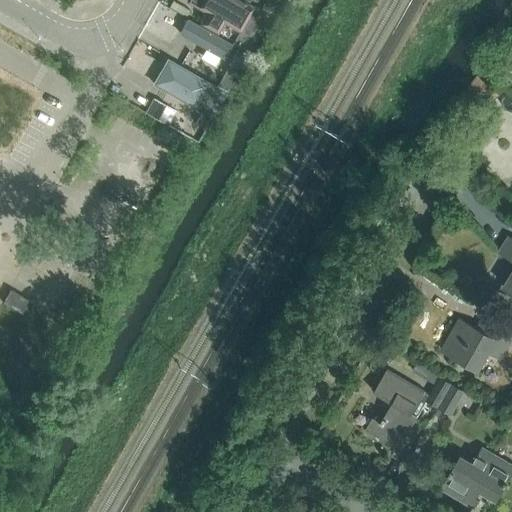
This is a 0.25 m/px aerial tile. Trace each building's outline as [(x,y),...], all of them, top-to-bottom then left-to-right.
[(511,40),(488,73),(503,83),(511,70),(511,40)] [(455,104),(476,122),(499,93),(477,76),(455,104)] [(175,111),(160,102),(155,100),(148,113),(167,125),(175,111)] [(511,238),(509,236),(499,253),(511,261),(511,273),(507,282),(511,285),(511,238)] [(10,290),(3,303),(26,316),(33,304),(10,290)] [(488,354),(500,360),(511,338),(511,329),(491,317),(483,332),(460,319),(441,352),(477,372),(488,354)] [(378,420),(372,417),(364,430),(398,449),(417,416),(412,414),(425,393),(386,369),(372,392),(394,404),(389,412),(385,410),(378,420)] [(463,503),(493,453),(482,446),(472,462),(460,454),(438,489),(440,491),(441,489),(463,503)] [(511,464),(493,453),(463,503),(472,508),(471,509),(474,510),(480,500),(478,499),(482,493),(496,501),(511,474),(511,464)]
